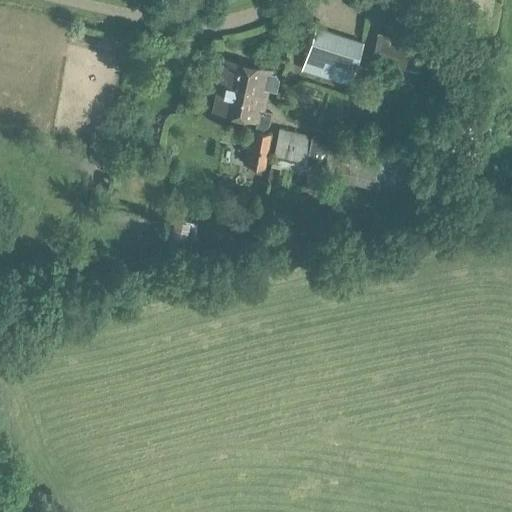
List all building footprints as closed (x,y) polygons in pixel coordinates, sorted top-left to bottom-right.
[(434,0),(444,9),(451,0),(434,0)] [(351,84),(364,42),(317,28),(303,69),(351,84)] [(276,76),(271,75),(272,71),(223,61),(218,86),(249,92),(248,97),(266,100),(268,89),(276,91),(278,79),(276,76)] [(249,92),(218,86),(213,113),(258,121),(270,124),(272,111),(264,109),(266,100),(248,97),(249,92)] [(270,133),(249,129),(242,163),(263,167),(270,133)] [(428,162),(280,129),(272,166),(307,173),(303,189),(325,194),(328,179),(419,199),(428,162)] [(110,147),(98,145),(92,144),(90,158),(108,160),(110,147)] [(123,156),(140,174),(153,162),(136,144),(123,156)] [(191,233),(192,218),(170,217),(169,232),(191,233)]
